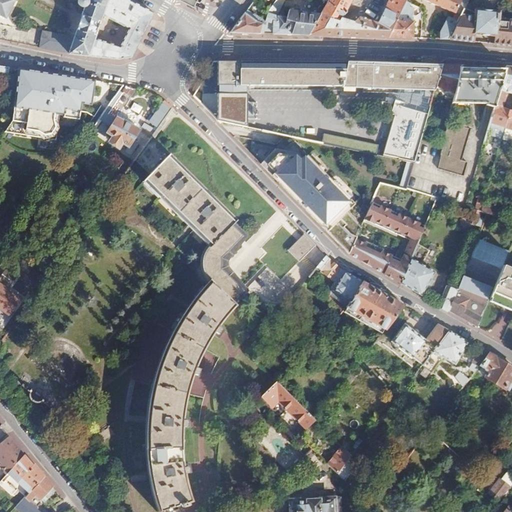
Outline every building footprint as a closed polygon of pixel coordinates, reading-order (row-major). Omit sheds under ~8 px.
[(0,0),(0,11),(5,14),(12,0),(0,0)] [(85,0),(86,1),(73,38),(52,33),(48,50),(72,54),(117,59),(132,58),(153,14),(125,0),(85,0)] [(189,0),(187,5),(194,8),(201,0),(189,0)] [(270,23),(272,23),(274,35),(310,36),(321,16),(294,11),(291,21),(287,20),(287,18),(280,15),(279,17),(277,16),(286,0),(275,0),(274,2),(269,11),(266,21),(265,26),(269,26),(270,23)] [(330,0),(321,16),(310,36),(387,38),(401,11),(406,1),(406,0),(388,0),(377,22),(360,17),(354,21),(342,17),(351,0),(330,0)] [(424,0),(456,14),(462,0),(466,0),(424,0)] [(466,0),(462,0),(456,14),(453,19),(454,19),(459,21),(464,9),(468,1),(466,0)] [(450,40),(511,46),(511,21),(499,20),(499,12),(475,10),(474,14),(464,9),(459,21),(456,27),(450,40)] [(253,15),(247,11),(230,33),(262,34),(265,26),(266,21),(254,14),(253,15)] [(413,17),(401,11),(387,38),(412,39),(413,17)] [(451,25),(446,23),(440,34),(440,39),(450,40),(456,27),(451,25)] [(256,62),(214,62),(214,118),(238,127),(239,85),(342,86),(342,87),(435,89),(435,87),(442,65),(358,62),(256,62)] [(0,73),(6,75),(7,73),(8,70),(9,67),(0,65),(0,73)] [(461,65),(442,65),(435,87),(455,92),(461,65)] [(498,66),(461,65),(455,92),(453,104),(495,104),(505,67),(504,67),(504,68),(498,68),(498,66)] [(511,67),(505,67),(495,104),(489,126),(492,127),(493,124),(504,128),(509,112),(509,110),(501,106),(507,92),(511,93),(511,67)] [(98,80),(24,70),(17,120),(33,122),(33,127),(45,128),(54,132),(60,131),(62,126),(60,118),(61,111),(71,112),(71,106),(85,108),(86,99),(95,100),(98,80)] [(173,109),(164,101),(142,134),(150,139),(173,109)] [(428,112),(397,104),(382,156),(401,160),(414,162),(420,139),(428,112)] [(206,258),(205,264),(205,270),(208,278),(212,283),(213,285),(208,290),(203,295),(196,304),(186,317),(179,328),(171,343),(164,358),(158,373),(154,391),(150,408),(150,415),(148,430),(149,445),(150,462),(152,476),(155,491),(157,500),(161,511),(182,504),(183,506),(189,504),(188,502),(191,500),(187,485),(184,475),(183,470),(190,469),(189,462),(183,463),(182,453),(181,438),(181,427),(182,422),(189,423),(190,416),(183,414),(184,409),(186,396),(190,381),(193,375),(199,378),(202,371),(196,368),(201,357),(206,347),(213,336),(215,333),(221,337),(226,332),(220,327),(238,307),(234,304),(248,289),(253,293),(257,297),(261,300),(266,303),(271,305),(276,305),(281,304),(285,303),(287,302),(302,285),(316,268),(325,257),(191,123),(173,109),(150,139),(144,147),(144,148),(135,160),(150,175),(145,181),(212,247),(209,252),(206,258)] [(103,121),(97,131),(110,139),(108,143),(118,150),(121,146),(126,150),(138,132),(104,112),(102,115),(99,119),(103,121)] [(448,123),(443,145),(438,169),(464,175),(468,162),(461,160),(471,129),(448,123)] [(142,134),(136,142),(144,148),(144,147),(150,139),(142,134)] [(322,143),(326,144),(378,155),(379,149),(323,137),(322,143)] [(314,222),(338,198),(295,154),(292,157),(285,151),(264,172),(314,222)] [(414,162),(401,160),(393,187),(406,190),(406,188),(414,162)] [(365,244),(355,240),(353,244),(348,255),(390,278),(401,284),(415,252),(418,244),(424,227),(372,203),(364,220),(410,241),(401,261),(383,253),(384,250),(366,242),(365,244)] [(482,206),(481,212),(488,214),(503,220),(505,213),(482,206)] [(475,210),(472,208),(468,221),(483,226),(488,214),(481,212),(475,210)] [(497,251),(492,265),(481,261),(487,247),(476,243),(456,294),(449,311),(477,327),(490,297),(504,266),(510,251),(503,249),(501,252),(497,251)] [(418,244),(415,252),(401,284),(421,295),(435,272),(421,264),(429,251),(418,244)] [(325,257),(316,268),(335,283),(331,290),(350,301),(362,283),(337,269),(325,257)] [(0,278),(0,308),(9,316),(20,299),(8,290),(19,274),(9,266),(0,278)] [(511,269),(504,266),(490,297),(511,307),(511,269)] [(362,283),(350,301),(347,308),(385,330),(404,306),(362,283)] [(456,294),(446,290),(440,306),(449,311),(456,294)] [(404,325),(391,341),(411,357),(412,356),(422,364),(449,331),(437,325),(425,340),(404,325)] [(468,342),(449,331),(422,364),(432,372),(444,357),(454,365),(468,342)] [(488,354),(480,349),(472,363),(478,367),(479,366),(488,354)] [(511,368),(488,354),(479,366),(488,372),(485,377),(504,390),(511,376),(511,368)] [(475,371),(473,373),(483,380),(485,377),(488,372),(479,366),(478,367),(475,371)] [(269,408),(277,400),(306,428),(315,420),(280,387),(275,383),(259,398),(269,408)] [(0,445),(10,436),(1,425),(0,426),(0,445)] [(26,455),(14,441),(0,454),(0,456),(5,462),(12,469),(26,455)] [(350,455),(342,447),(328,463),(337,472),(350,455)] [(34,465),(26,455),(12,469),(8,474),(17,484),(22,479),(34,465)] [(0,466),(0,467),(3,470),(0,473),(0,482),(8,474),(12,469),(5,462),(0,466)] [(36,464),(34,465),(22,479),(33,490),(46,476),(36,464)] [(511,487),(511,470),(510,469),(502,479),(511,488),(511,487)] [(46,476),(33,490),(15,509),(17,511),(41,511),(37,508),(48,495),(47,493),(54,486),(53,485),(46,476)] [(502,479),(496,486),(503,492),(506,495),(511,488),(502,479)] [(503,492),(496,486),(491,492),(498,498),(503,492)] [(338,502),(291,501),(290,511),(334,511),(338,511),(338,502)]
